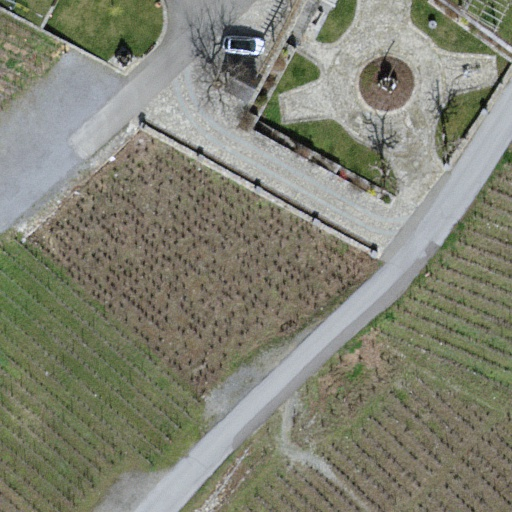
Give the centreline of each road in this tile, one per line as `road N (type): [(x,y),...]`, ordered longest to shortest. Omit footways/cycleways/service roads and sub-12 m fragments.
road 1 (unclassified): [(511,104),(441,216),(374,296),(163,511)]
road 2 (track): [(0,225),(131,99)]
